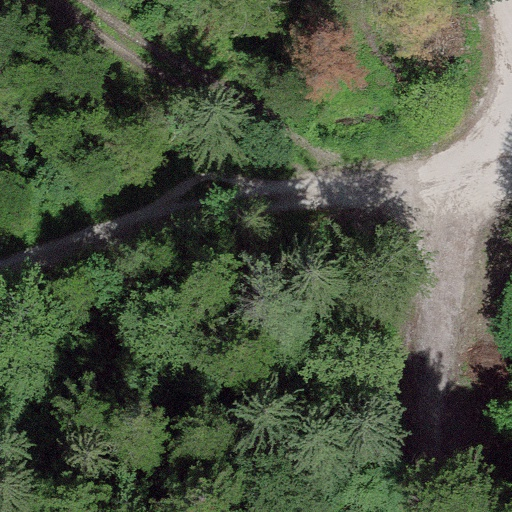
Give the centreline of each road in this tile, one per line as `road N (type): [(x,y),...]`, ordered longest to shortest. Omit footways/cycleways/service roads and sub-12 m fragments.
road 1 (track): [(0,277),(187,214),(453,168),(511,143)]
road 2 (track): [(453,168),(409,511)]
